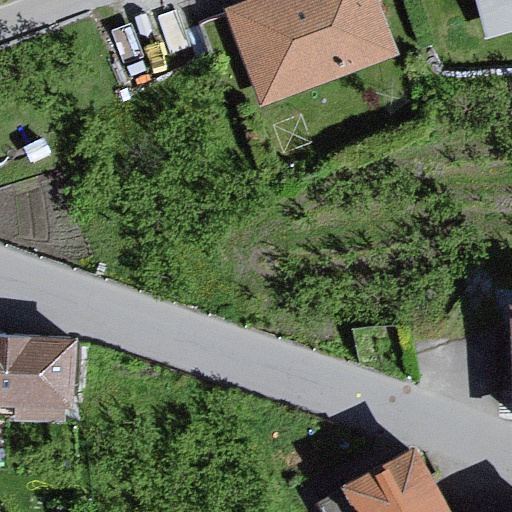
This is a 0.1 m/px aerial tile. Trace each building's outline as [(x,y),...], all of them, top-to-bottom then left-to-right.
[(368,0),(243,0),(218,10),(258,114),(393,64),(368,0)] [(511,0),(469,0),(483,45),(511,35),(511,0)] [(511,304),(491,302),(501,439),(511,439),(511,304)] [(103,328),(0,317),(0,390),(53,392),(54,410),(102,411),(103,328)] [(475,511),(423,431),(354,476),(375,511),(475,511)]
